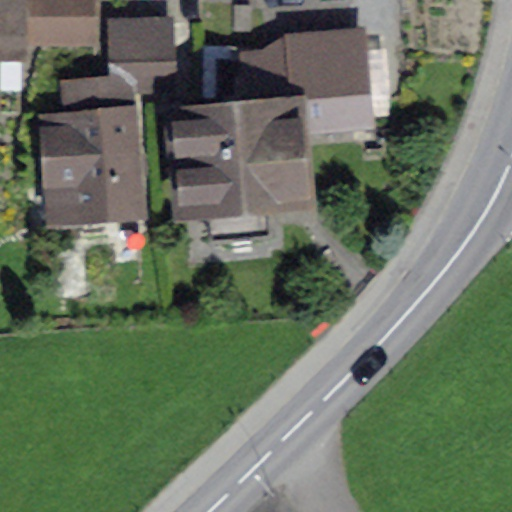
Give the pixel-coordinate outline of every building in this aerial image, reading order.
[(0,14),(0,75),(22,76),(22,49),(82,48),(81,0),(14,0),(14,15),(0,14)] [(178,132),(184,242),(322,235),(317,141),(381,138),(376,44),(295,48),(295,59),(247,62),(250,128),(178,132)] [(180,44),(180,69),(209,69),(209,44),(180,44)] [(157,47),(123,47),(123,89),(157,89),(157,47)] [(35,123),(45,235),(136,227),(127,115),(35,123)]
